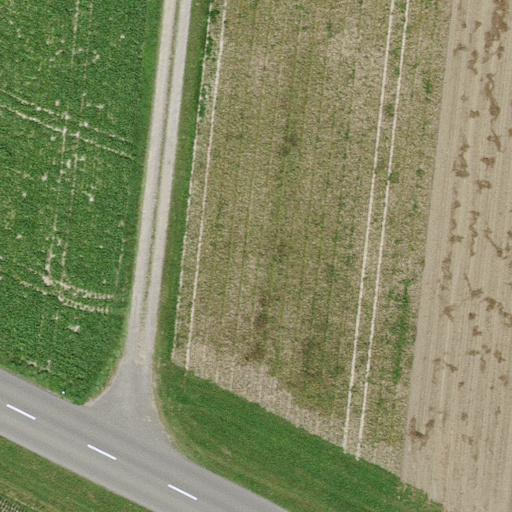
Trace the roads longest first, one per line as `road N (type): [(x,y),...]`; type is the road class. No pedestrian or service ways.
road 1 (track): [(133,469),(185,0)]
road 2 (tertiary): [(0,403),(218,511)]
